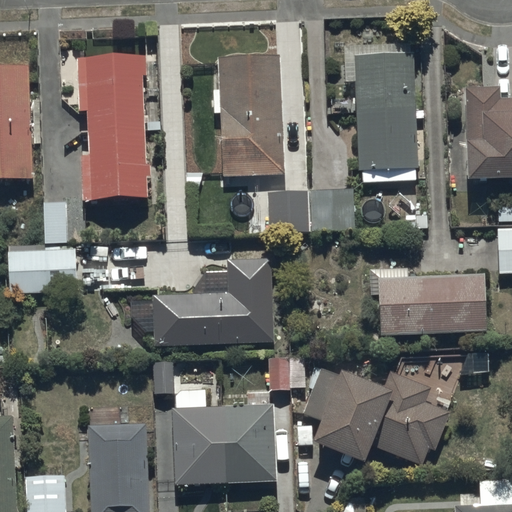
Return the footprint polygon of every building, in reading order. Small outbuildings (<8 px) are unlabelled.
[(146,48),(78,52),(81,107),(87,107),(88,139),(82,139),(84,195),(148,192),(147,172),(152,172),(152,160),(148,160),(144,72),(147,72),(146,48)] [(415,48),(358,50),(364,180),(418,177),(415,48)] [(280,49),(220,52),(222,87),(214,87),(216,110),(222,110),(225,174),(286,171),(280,49)] [(30,60),(0,60),(0,176),(33,175),(30,60)] [(500,92),(465,93),(468,179),(511,177),(511,102),(500,103),(500,92)] [(352,185),(267,190),(270,236),(355,231),(352,185)] [(66,198),(45,199),(46,240),(68,239),(66,198)] [(511,225),(499,226),(501,271),(511,270),(511,225)] [(77,248),(9,249),(9,291),(78,289),(77,248)] [(155,290),(156,342),(275,339),(273,255),(228,256),(228,288),(155,290)] [(409,264),(371,264),(371,292),(380,292),(381,330),(489,329),(488,271),(409,272),(409,264)] [(305,356),(270,355),(270,388),(290,388),(290,384),(305,384),(305,356)] [(174,358),(154,358),(154,391),(174,390),(174,358)] [(341,373),(323,365),(305,411),(321,418),(315,434),(366,454),(371,441),(422,462),(429,445),(436,447),(451,409),(428,400),(435,384),(391,367),(386,379),(345,363),(341,373)] [(229,479),(228,401),(208,402),(208,385),(177,385),(177,403),(174,403),(174,479),(229,479)] [(228,401),(229,479),(277,479),(277,400),(271,400),(271,390),(248,390),(248,402),(228,401)] [(0,511),(16,511),(15,412),(0,412),(0,511)] [(148,511),(146,419),(90,421),(91,511),(148,511)] [(65,511),(64,471),(26,473),(27,511),(65,511)] [(365,511),(365,495),(339,496),(340,511),(511,511),(511,487),(511,476),(480,478),(481,493),(461,494),(461,502),(455,502),(455,506),(407,509),(407,511),(365,511)]
